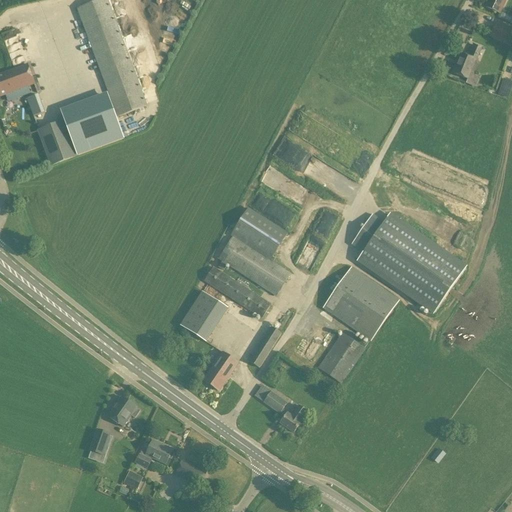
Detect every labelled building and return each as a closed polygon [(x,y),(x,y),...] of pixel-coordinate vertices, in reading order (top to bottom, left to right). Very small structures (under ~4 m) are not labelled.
[(108,0),(101,0),(77,9),(108,93),(118,118),(148,107),(108,0)] [(488,0),(485,7),(500,13),(506,0),(488,0)] [(511,18),(502,13),(499,19),(511,25),(511,18)] [(492,35),(510,43),(511,39),(511,30),(497,24),(493,32),(492,35)] [(475,61),(476,60),(481,49),(473,45),(468,57),(461,54),(453,73),(468,79),(466,84),(475,88),(479,78),(475,76),(480,63),(475,61)] [(27,65),(0,75),(0,96),(0,97),(35,85),(27,65)] [(511,97),(511,93),(511,80),(504,79),(501,95),(511,97)] [(118,118),(108,93),(61,111),(77,156),(77,157),(125,139),(125,138),(118,118)] [(45,111),(39,95),(27,99),(28,102),(33,116),(34,116),(45,111)] [(63,122),(39,131),(52,166),(76,157),(63,122)] [(271,178),(268,183),(279,189),(286,176),(269,168),(265,176),(271,178)] [(231,235),(233,237),(218,260),(259,286),(276,297),(291,274),(270,261),(288,234),(248,208),(231,235)] [(357,262),(434,315),(468,266),(391,213),(384,222),(373,214),(352,245),(363,253),(357,262)] [(331,228),(335,222),(329,218),(325,225),(331,228)] [(207,284),(262,319),(271,305),(254,294),(213,267),(204,282),(207,284)] [(323,309),(339,319),(371,342),(399,301),(351,269),(323,309)] [(202,292),(180,326),(206,343),(228,308),(202,292)] [(259,369),(282,334),(271,327),(249,362),(259,369)] [(364,348),(342,334),(329,353),(318,369),(342,385),(366,349),(364,348)] [(203,381),(219,392),(229,377),(238,364),(222,354),(203,381)] [(280,415),(288,404),(271,392),(263,403),(280,415)] [(123,427),(131,416),(135,418),(140,410),(137,408),(122,397),(108,417),(123,427)] [(294,433),(301,423),(309,412),(299,405),(291,416),(287,414),(280,424),(281,425),(294,433)] [(91,458),(100,461),(109,434),(98,431),(91,452),(93,452),(91,458)] [(153,441),(151,444),(146,442),(140,454),(139,453),(135,463),(148,469),(152,460),(150,459),(150,458),(166,465),(173,450),(153,441)] [(440,448),(433,458),(439,463),(447,454),(440,448)] [(202,469),(182,460),(175,475),(201,486),(207,472),(202,470),(202,469)] [(139,490),(144,477),(130,471),(125,483),(139,490)]
